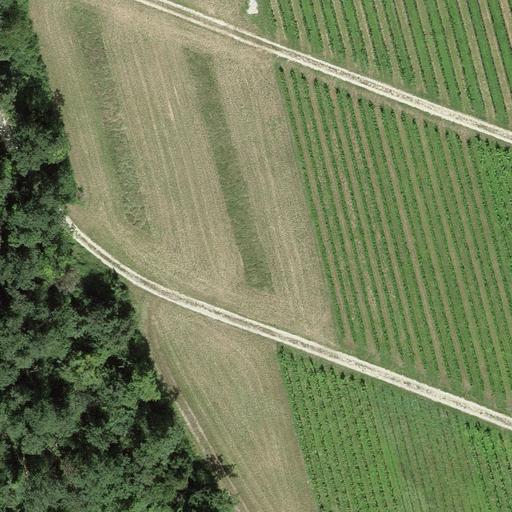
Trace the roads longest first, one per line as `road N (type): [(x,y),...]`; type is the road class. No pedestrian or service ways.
road 1 (track): [(0,125),(64,218),(108,260),(164,296),(511,426)]
road 2 (track): [(511,140),(139,0)]
road 3 (track): [(224,511),(132,336),(108,260)]
